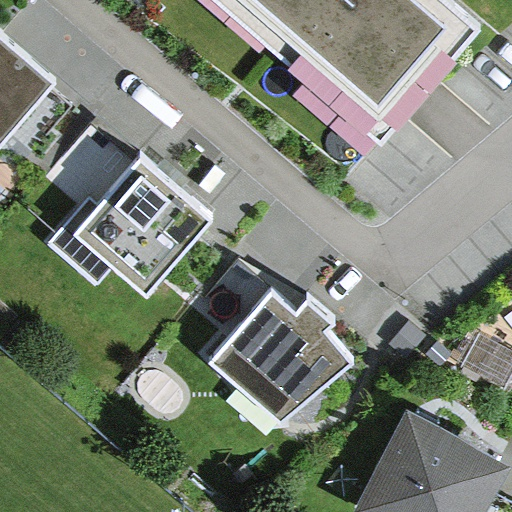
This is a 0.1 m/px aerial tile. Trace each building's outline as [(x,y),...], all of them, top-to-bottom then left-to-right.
[(480,32),(443,0),(211,0),(379,147),(480,32)] [(0,149),(56,86),(0,37),(0,149)] [(216,220),(98,117),(46,175),(81,206),(60,230),(143,302),(216,220)] [(296,314),(241,263),(197,309),(232,342),(211,364),(277,426),(352,362),(325,337),(334,328),(307,303),(296,314)] [(477,511),(506,458),(416,410),(365,506),(376,511),(477,511)]
